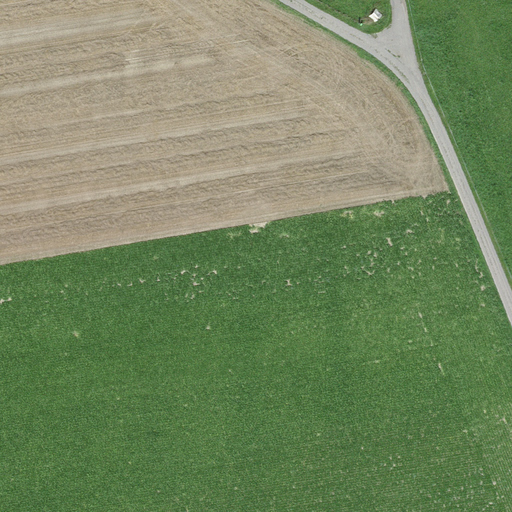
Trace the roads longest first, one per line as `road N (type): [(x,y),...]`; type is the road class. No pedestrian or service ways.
road 1 (track): [(396,0),(416,83),(511,310)]
road 2 (track): [(416,83),(288,0)]
